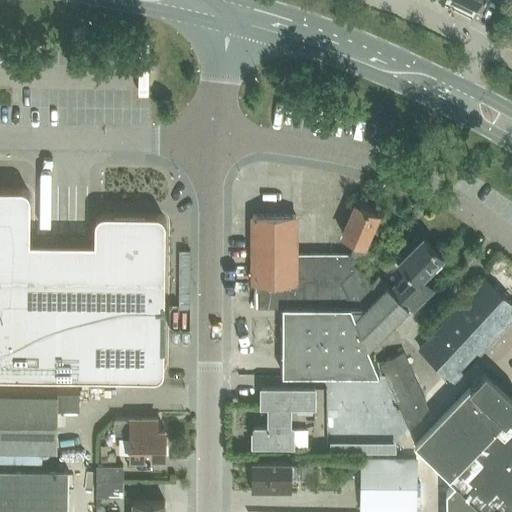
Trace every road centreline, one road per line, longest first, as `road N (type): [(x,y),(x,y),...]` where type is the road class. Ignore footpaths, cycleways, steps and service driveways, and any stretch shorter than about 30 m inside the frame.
road 1 (unclassified): [(207,511),(209,138)]
road 2 (unclassified): [(209,138),(290,142),(382,164),(511,243)]
road 3 (primary): [(460,84),(336,29),(243,0)]
road 4 (primary): [(230,28),(315,53),(448,109)]
road 5 (unclassified): [(0,138),(209,138)]
road 6 (primary): [(92,0),(230,28)]
